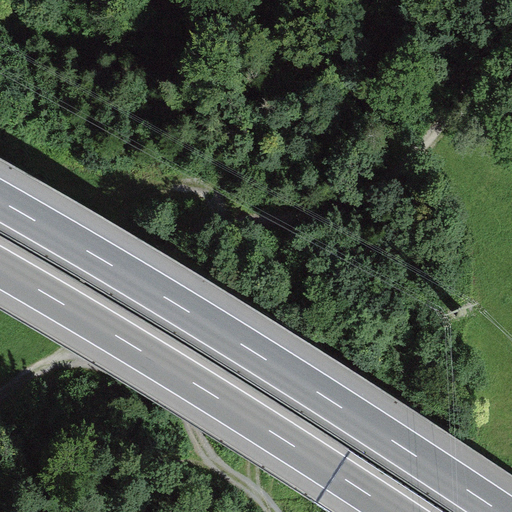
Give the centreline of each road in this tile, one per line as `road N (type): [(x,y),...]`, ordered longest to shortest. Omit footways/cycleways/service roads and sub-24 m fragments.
road 1 (track): [(11,390),(214,228),(316,223),(394,179),(511,45)]
road 2 (motorway): [(502,511),(0,199)]
road 3 (motorway): [(0,269),(392,511)]
road 4 (track): [(272,511),(120,387),(11,390),(0,400)]
road 5 (track): [(276,225),(180,183),(94,214),(0,202)]
